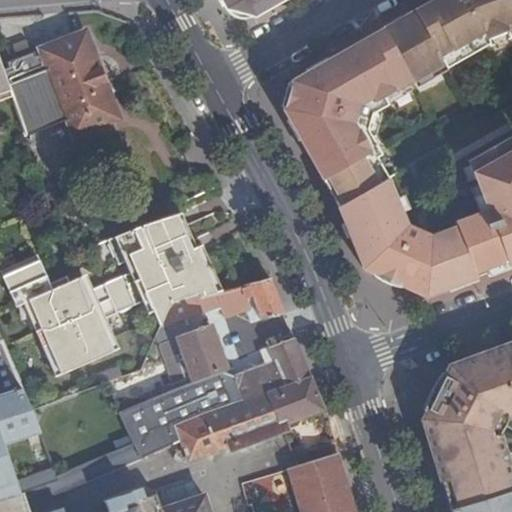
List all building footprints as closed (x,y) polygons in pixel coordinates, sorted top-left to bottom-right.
[(220,0),(227,11),(233,8),(251,12),(255,18),(286,0),(220,0)] [(511,0),(432,0),(384,28),(417,81),(447,63),(450,67),(492,42),(490,37),(511,29),(511,28),(511,0)] [(233,8),(227,11),(228,13),(230,16),(233,18),(236,20),(239,21),(244,21),(247,21),(251,20),(255,18),(251,12),(233,8)] [(417,81),(384,28),(354,46),(294,81),(287,110),(341,207),(391,178),(379,157),(383,155),(369,129),(376,114),(392,105),(392,104),(388,98),(414,82),(417,81)] [(511,36),(511,32),(511,29),(490,37),(492,42),(493,44),(511,36)] [(9,70),(2,72),(11,96),(25,138),(68,123),(73,136),(119,119),(85,34),(40,51),(43,56),(36,59),(33,52),(6,63),(9,70)] [(447,63),(417,81),(420,87),(451,69),(450,67),(447,63)] [(0,100),(11,96),(2,72),(0,65),(0,100)] [(192,134),(164,85),(155,69),(135,79),(173,145),(192,134)] [(392,104),(417,89),(414,82),(388,98),(392,104)] [(511,137),(469,161),(481,195),(487,210),(479,213),(455,222),(456,226),(474,272),(505,261),(507,264),(511,262),(511,137)] [(398,174),(386,153),(383,155),(379,157),(391,178),(398,174)] [(391,178),(341,207),(368,271),(425,296),(459,283),(461,278),(474,273),(474,272),(456,226),(439,232),(416,222),(409,210),(401,197),(391,178)] [(408,193),(401,197),(409,210),(416,206),(408,193)] [(479,213),(487,210),(481,195),(473,198),(479,213)] [(180,216),(175,218),(145,225),(146,228),(111,241),(121,267),(134,262),(139,275),(149,271),(153,284),(132,291),(125,277),(88,292),(83,278),(54,289),(44,267),(7,282),(16,305),(28,299),(59,373),(113,351),(99,319),(150,300),(159,325),(168,303),(202,293),(204,297),(219,293),(197,242),(191,243),(180,216)] [(4,274),(7,282),(44,267),(40,259),(4,274)] [(207,315),(210,323),(258,309),(261,320),(284,313),(272,281),(219,293),(204,297),(202,293),(168,303),(159,325),(153,341),(164,344),(171,321),(175,320),(178,327),(207,315)] [(176,338),(191,385),(224,372),(211,327),(176,338)] [(208,511),(203,494),(195,496),(191,481),(155,493),(156,496),(134,503),(136,509),(124,511),(29,511),(24,494),(48,486),(52,497),(181,441),(189,461),(232,446),(233,449),(284,431),(283,427),(325,414),(310,377),(239,404),(232,383),(234,377),(224,372),(191,385),(121,414),(134,445),(59,477),(56,467),(25,477),(12,443),(41,433),(0,336),(0,511),(208,511)] [(239,404),(310,377),(295,338),(269,348),(275,362),(267,365),(234,377),(232,383),(239,404)] [(511,511),(511,491),(496,442),(496,439),(492,440),(485,421),(488,416),(502,411),(503,414),(507,413),(511,411),(511,343),(453,364),(425,421),(431,445),(436,444),(440,457),(435,459),(442,483),(450,480),(458,507),(451,509),(451,511),(459,509),(459,511),(511,511)] [(262,351),(267,365),(275,362),(269,348),(262,351)] [(506,421),(507,413),(503,414),(502,411),(488,416),(485,421),(492,440),(496,439),(496,442),(500,439),(501,436),(504,430),(506,421)] [(431,445),(435,459),(440,457),(436,444),(431,445)] [(354,511),(337,454),(286,469),(298,511),(354,511)] [(442,483),(451,509),(458,507),(450,480),(442,483)]
